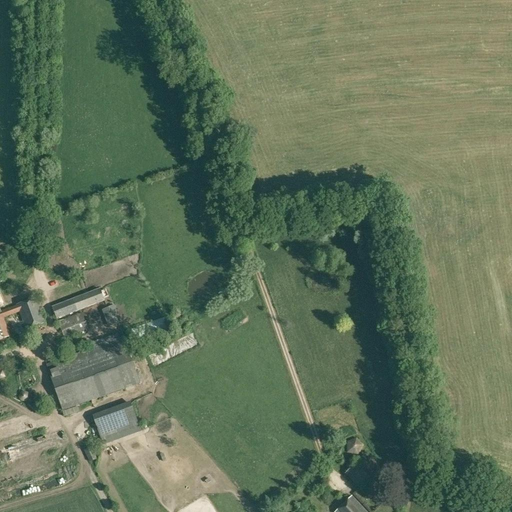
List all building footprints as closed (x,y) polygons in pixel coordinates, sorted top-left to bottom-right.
[(52,306),(57,319),(105,300),(100,288),(52,306)] [(0,339),(10,336),(3,317),(10,315),(19,312),(26,330),(46,323),(37,297),(16,305),(17,307),(8,310),(1,312),(0,308),(0,306),(3,306),(0,297),(0,339)] [(101,310),(108,327),(121,321),(114,305),(101,310)] [(82,312),(58,321),(64,339),(88,330),(82,312)] [(80,405),(126,388),(141,384),(124,337),(109,342),(46,364),(62,411),(80,405)] [(92,415),(100,438),(115,433),(138,424),(130,401),(107,409),(92,415)] [(348,452),(358,454),(363,445),(356,438),(347,441),(348,452)] [(84,451),(89,462),(95,459),(90,448),(84,451)] [(345,474),(359,488),(371,478),(356,463),(345,474)] [(366,511),(352,497),(335,511),(366,511)]
